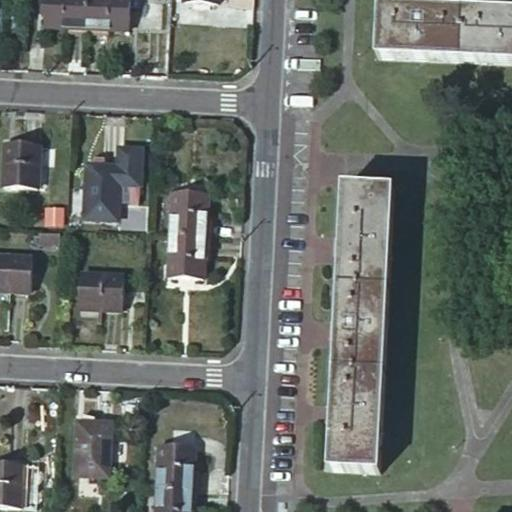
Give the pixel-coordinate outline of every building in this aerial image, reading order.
[(46,0),(45,28),(87,30),(88,0),(46,0)] [(88,0),(87,30),(130,33),(131,0),(88,0)] [(511,13),(381,6),(378,56),(511,62),(511,13)] [(6,146),(4,191),(39,193),(42,148),(6,146)] [(87,166),(84,220),(118,222),(120,180),(138,182),(139,150),(120,149),(120,168),(87,166)] [(346,186),(329,472),(382,474),(397,188),(346,186)] [(174,192),(172,235),(207,237),(209,194),(174,192)] [(172,235),(170,277),(205,278),(207,237),(172,235)] [(0,257),(0,291),(34,293),(36,259),(0,257)] [(79,275),(77,309),(123,312),(125,277),(79,275)] [(76,422),(73,477),(106,478),(108,424),(76,422)] [(157,449),(155,490),(190,492),(192,451),(157,449)] [(0,507),(27,509),(27,507),(29,467),(29,465),(0,463),(0,507)] [(44,467),(29,467),(27,507),(42,508),(44,467)] [(155,490),(153,511),(189,511),(190,492),(155,490)]
